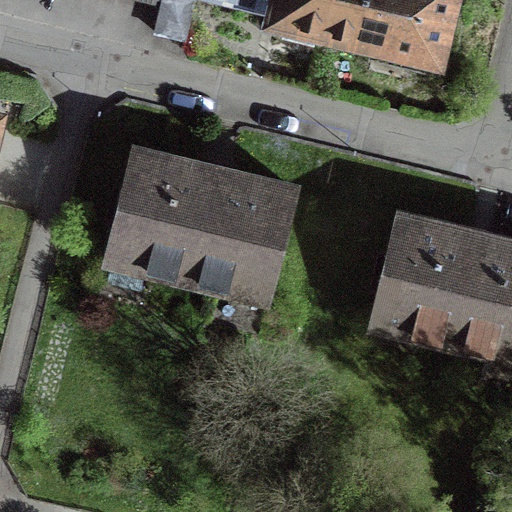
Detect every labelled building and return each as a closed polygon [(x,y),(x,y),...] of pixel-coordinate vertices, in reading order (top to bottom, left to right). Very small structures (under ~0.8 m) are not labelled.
[(193,0),(163,0),(156,31),(185,38),(193,0)] [(225,0),(277,12),(275,18),(286,21),(282,35),(312,42),(315,28),(325,30),(332,0),(225,0)] [(332,0),(325,30),(375,43),(377,35),(396,40),(401,52),(435,60),(449,0),(332,0)] [(296,190),(134,149),(107,256),(269,297),(296,190)] [(511,242),(401,215),(375,321),(511,354),(511,242)]
